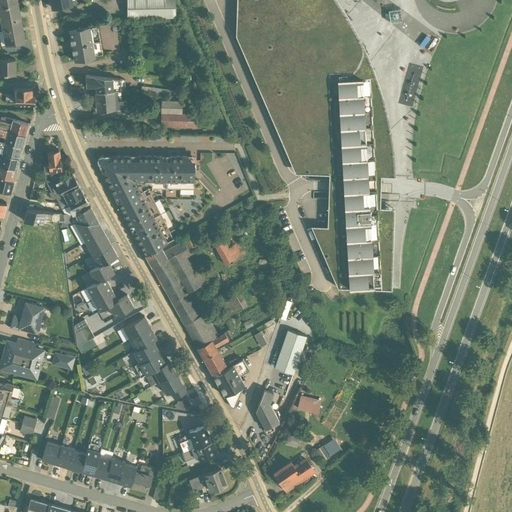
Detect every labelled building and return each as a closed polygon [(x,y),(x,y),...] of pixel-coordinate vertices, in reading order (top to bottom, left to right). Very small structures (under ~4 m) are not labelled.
[(0,0),(0,19),(19,16),(16,0),(0,0)] [(126,0),(126,17),(175,16),(174,0),(126,0)] [(380,173),(394,174),(393,158),(392,142),(388,119),(383,101),(377,81),(372,66),(370,60),(357,32),(346,12),(338,1),(337,0),(235,0),(234,33),(294,171),(307,171),(306,178),(328,179),(328,184),(327,190),(312,189),(312,197),(327,197),(326,224),(310,223),(336,285),(391,287),(393,205),(379,205),(379,195),(379,187),(379,179),(380,173)] [(385,18),(388,18),(389,21),(401,19),(399,6),(387,8),(387,11),(384,11),(384,15),(385,18)] [(0,43),(25,39),(19,16),(0,19),(0,21),(1,29),(0,29),(0,43)] [(94,54),(102,53),(101,52),(97,24),(89,25),(89,24),(82,25),(78,22),(75,27),(67,28),(73,60),(80,58),(84,61),(87,57),(95,55),(94,54)] [(130,47),(131,55),(147,56),(147,49),(130,47)] [(0,72),(15,73),(15,57),(0,57),(0,72)] [(95,84),(95,90),(117,88),(120,89),(125,89),(124,78),(85,73),(85,84),(95,84)] [(8,79),(0,78),(0,86),(8,86),(8,79)] [(14,101),(33,101),(33,93),(30,92),(30,86),(14,85),(14,101)] [(117,88),(95,90),(96,108),(127,106),(126,98),(121,98),(120,89),(117,88)] [(196,122),(216,123),(217,104),(210,104),(210,111),(198,111),(198,113),(196,113),(196,112),(181,111),(181,98),(161,97),(159,124),(196,125),(196,122)] [(14,116),(32,115),(31,107),(14,107),(14,116)] [(0,126),(24,133),(27,121),(11,117),(10,121),(0,117),(0,126)] [(3,139),(21,144),(24,133),(0,126),(0,133),(4,134),(3,139)] [(0,150),(18,155),(21,144),(3,139),(0,137),(0,150)] [(44,170),(61,168),(61,161),(59,161),(58,148),(46,149),(47,160),(43,161),(44,170)] [(0,162),(15,167),(18,155),(0,150),(0,162)] [(137,154),(104,153),(104,154),(103,153),(102,153),(101,153),(100,153),(99,153),(98,154),(97,155),(97,156),(96,157),(96,158),(96,159),(96,160),(110,185),(129,176),(135,179),(135,178),(137,178),(137,154)] [(161,154),(137,154),(137,178),(139,178),(141,182),(151,182),(151,186),(161,186),(161,154)] [(175,154),(161,154),(161,186),(175,186),(175,154)] [(193,154),(175,154),(175,186),(193,186),(193,154)] [(0,174),(12,178),(15,167),(0,162),(0,174)] [(60,191),(78,182),(72,171),(60,177),(55,179),(50,178),(45,177),(50,190),(53,190),(54,192),(59,189),(60,191)] [(0,187),(9,190),(12,178),(0,174),(0,187)] [(129,176),(110,185),(122,210),(151,195),(149,191),(146,193),(143,188),(142,189),(139,183),(137,184),(135,180),(135,179),(129,176)] [(67,201),(83,193),(83,192),(83,191),(81,187),(80,187),(78,182),(60,191),(59,189),(54,192),(53,190),(50,190),(47,190),(51,197),(55,195),(58,201),(67,201)] [(61,207),(64,211),(72,212),(89,203),(83,193),(67,201),(58,201),(46,199),(45,205),(57,207),(61,207)] [(151,195),(122,210),(132,229),(161,214),(151,195)] [(73,219),(98,220),(89,203),(72,212),(64,211),(64,219),(73,219)] [(23,218),(58,219),(59,211),(26,206),(23,218)] [(144,252),(172,236),(170,232),(161,214),(132,229),(141,246),(144,252)] [(84,240),(103,229),(102,227),(98,220),(73,219),(73,220),(69,223),(80,242),(84,240)] [(179,233),(185,244),(187,246),(191,243),(199,238),(192,226),(179,233)] [(91,252),(110,241),(103,229),(84,240),(91,252)] [(179,232),(172,236),(144,252),(151,264),(185,244),(179,233),(179,232)] [(224,236),(222,233),(212,238),(224,263),(245,252),(234,232),(227,236),(226,236),(225,237),(224,236)] [(97,263),(115,254),(117,253),(114,249),(110,241),(91,252),(97,263)] [(151,264),(183,321),(199,312),(196,305),(205,300),(196,284),(211,276),(206,267),(197,273),(186,253),(195,248),(191,243),(187,246),(185,244),(151,264)] [(115,254),(97,263),(88,268),(95,280),(104,275),(123,265),(117,253),(115,254)] [(92,297),(111,286),(104,275),(95,280),(86,286),(92,297)] [(98,308),(107,303),(117,297),(111,286),(92,297),(98,308)] [(246,303),(239,290),(217,302),(224,315),(246,303)] [(117,297),(107,303),(114,314),(133,303),(126,292),(117,297)] [(36,330),(37,327),(38,328),(40,321),(39,320),(43,304),(25,299),(21,314),(13,312),(10,324),(18,326),(19,325),(36,330)] [(183,321),(196,344),(218,333),(205,309),(199,312),(183,321)] [(128,336),(150,324),(144,312),(122,324),(128,336)] [(196,344),(202,355),(217,347),(216,343),(228,337),(230,335),(230,336),(232,335),(229,330),(232,328),(232,327),(237,324),(232,315),(227,318),(231,325),(218,333),(196,344)] [(73,322),(74,329),(87,322),(83,316),(73,322)] [(249,317),(242,321),(245,326),(252,323),(249,317)] [(74,330),(76,344),(93,334),(87,322),(74,330)] [(135,347),(153,337),(156,335),(150,324),(128,336),(135,347)] [(273,365),(292,372),(305,334),(286,327),(273,365)] [(266,341),(259,329),(253,333),(260,345),(266,341)] [(35,356),(41,357),(44,346),(34,343),(35,339),(16,334),(15,340),(6,338),(0,361),(0,365),(37,375),(39,366),(33,364),(35,356)] [(80,351),(95,342),(91,335),(76,344),(80,351)] [(60,343),(67,345),(69,338),(62,336),(60,343)] [(138,360),(159,348),(153,337),(135,347),(132,349),(138,360)] [(202,355),(212,372),(237,359),(235,355),(225,361),(217,347),(202,355)] [(144,371),(165,359),(159,348),(138,360),(133,363),(139,374),(144,371)] [(50,361),(71,366),(74,354),(54,349),(50,361)] [(212,372),(230,404),(233,406),(244,382),(238,373),(248,368),(242,356),(237,359),(212,372)] [(158,379),(175,369),(169,357),(165,359),(144,371),(151,383),(158,379)] [(85,373),(93,368),(88,359),(80,364),(85,373)] [(173,396),(186,388),(175,369),(158,379),(165,391),(169,389),(173,396)] [(91,383),(96,380),(92,372),(87,375),(91,383)] [(20,397),(10,393),(13,382),(2,379),(0,380),(0,398),(5,400),(17,404),(20,397)] [(114,390),(117,395),(123,392),(120,387),(114,390)] [(266,430),(273,427),(271,423),(278,419),(268,400),(272,390),(264,387),(257,403),(259,404),(260,406),(255,408),(266,430)] [(45,414),(52,416),(59,395),(52,393),(45,414)] [(296,406),(317,411),(320,398),(299,393),(296,406)] [(79,401),(86,402),(88,396),(81,394),(79,401)] [(173,402),(175,405),(183,407),(190,402),(186,394),(173,402)] [(111,409),(118,411),(120,405),(119,405),(121,401),(117,400),(116,404),(114,403),(111,409)] [(130,415),(136,417),(138,410),(139,405),(133,403),(130,415)] [(32,425),(35,417),(23,413),(21,421),(32,425)] [(289,422),(299,426),(301,421),(292,417),(289,422)] [(30,433),(32,425),(21,421),(18,429),(30,433)] [(186,448),(209,439),(203,423),(187,429),(189,435),(183,438),(186,448)] [(283,442),(296,446),(299,433),(287,430),(283,442)] [(68,464),(73,447),(73,445),(67,443),(69,436),(63,434),(61,442),(55,461),(68,464)] [(322,443),(329,453),(340,446),(333,436),(322,443)] [(41,456),(55,461),(61,442),(47,438),(41,456)] [(198,459),(214,452),(209,439),(186,448),(181,450),(184,458),(196,453),(198,459)] [(93,472),(98,452),(101,444),(89,440),(85,451),(80,468),(93,472)] [(321,460),(329,454),(321,443),(314,448),(321,460)] [(80,468),(85,451),(73,447),(68,464),(80,468)] [(105,476),(111,456),(98,452),(93,472),(105,476)] [(117,479),(123,460),(124,458),(111,455),(111,456),(105,476),(117,479)] [(290,458),(273,470),(274,472),(272,473),(276,478),(278,477),(285,488),(313,469),(304,456),(293,463),(290,458)] [(130,483),(135,466),(136,464),(123,460),(117,479),(130,483)] [(130,483),(145,488),(147,481),(149,482),(153,466),(141,462),(139,467),(135,466),(130,483)] [(209,488),(226,481),(220,465),(188,477),(191,488),(202,484),(200,478),(203,477),(209,488)] [(152,495),(159,498),(162,486),(155,484),(152,495)] [(15,498),(9,496),(7,503),(14,504),(15,498)] [(24,511),(43,511),(47,501),(30,496),(24,511)] [(47,501),(43,511),(57,511),(60,503),(50,500),(50,502),(47,501)] [(69,506),(60,503),(57,511),(70,511),(72,508),(69,507),(69,506)]
